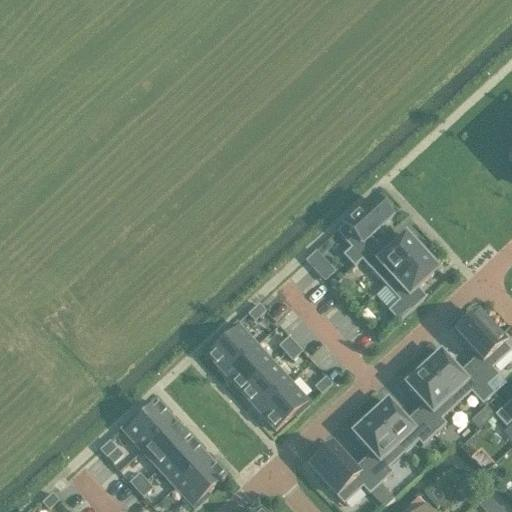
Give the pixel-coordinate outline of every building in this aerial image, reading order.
[(354,270),(361,263),(377,249),(368,239),(372,236),(372,237),(380,230),(379,229),(389,220),(373,202),(336,235),(350,251),(343,258),(354,270)] [(361,263),(385,289),(422,255),(420,254),(423,251),(414,241),(411,244),(405,238),(385,257),(378,250),(377,249),(361,263)] [(316,251),(305,261),(324,281),(335,272),(316,251)] [(422,255),(385,289),(399,303),(388,313),(399,325),(425,301),(417,292),(438,273),(432,267),(435,264),(426,254),(423,257),(422,255)] [(259,307),(248,317),(254,324),(266,314),(259,307)] [(478,317),(455,337),(480,363),(471,371),(488,388),(499,378),(492,371),(511,353),(478,317)] [(226,342),(207,360),(224,378),(256,348),(237,327),(224,339),(226,342)] [(289,339),(278,349),(285,356),(295,347),(289,339)] [(295,347),(285,356),(292,364),(302,354),(295,347)] [(224,378),(241,397),(274,367),(256,348),(224,378)] [(424,370),(420,374),(454,410),(470,395),(482,407),(494,396),(488,388),(471,371),(462,379),(440,356),(434,362),(431,359),(422,367),(424,370)] [(241,397),(258,415),(291,385),(274,367),(241,397)] [(424,409),(415,417),(434,438),(446,427),(441,422),(454,410),(420,374),(405,388),(424,409)] [(314,390),(321,397),(332,387),(325,380),(314,390)] [(294,416),(297,419),(310,407),(291,385),(258,415),(275,434),(294,416)] [(511,401),(494,418),(505,430),(510,425),(511,427),(511,401)] [(371,419),(369,421),(403,457),(418,443),(422,448),(434,438),(415,417),(406,425),(387,404),(381,410),(378,407),(369,416),(371,419)] [(141,454),(173,424),(156,406),(137,424),(134,421),(121,433),(141,454)] [(358,431),(352,437),(371,457),(362,466),(381,486),(393,475),(388,470),(403,457),(369,421),(368,422),(365,419),(355,428),(358,431)] [(173,424),(141,454),(158,473),(190,443),(173,424)] [(107,460),(116,451),(110,443),(99,453),(106,460),(107,460)] [(190,443),(158,473),(175,491),(207,462),(190,443)] [(369,497),(381,486),(362,466),(353,474),(331,450),(309,470),(343,507),(362,490),(369,497)] [(123,458),(116,451),(107,460),(113,467),(123,458)] [(207,462),(175,491),(193,511),(195,511),(208,501),(205,498),(224,480),(207,462)] [(136,493),(146,484),(139,476),(129,486),(136,493)] [(146,484),(136,493),(143,500),(153,491),(146,484)] [(49,511),(59,504),(52,496),(42,506),(47,511),(49,511)]
